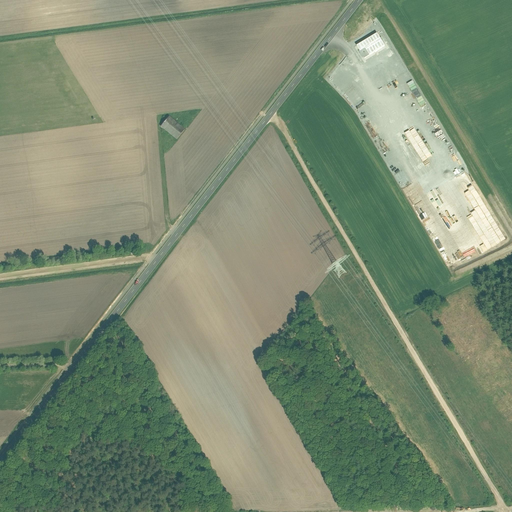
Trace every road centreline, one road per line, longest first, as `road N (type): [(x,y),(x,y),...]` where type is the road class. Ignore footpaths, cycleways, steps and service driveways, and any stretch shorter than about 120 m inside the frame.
road 1 (tertiary): [(360,0),(0,464)]
road 2 (track): [(507,511),(270,115)]
road 3 (track): [(0,277),(161,256)]
road 4 (track): [(177,235),(167,221),(157,117)]
